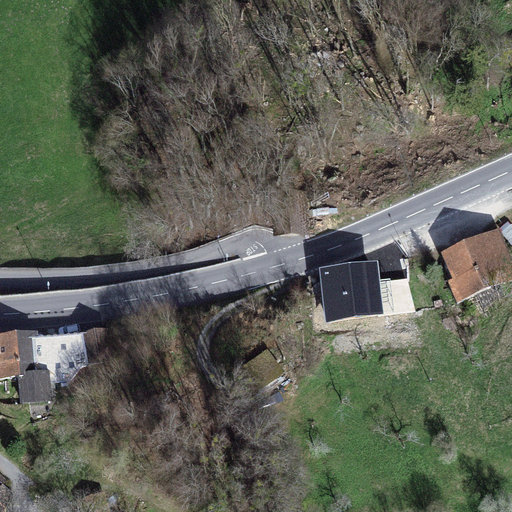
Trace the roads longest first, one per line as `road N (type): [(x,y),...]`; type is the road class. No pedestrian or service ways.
road 1 (residential): [(272,266),(262,246),(248,242),(146,269),(0,277)]
road 2 (primary): [(272,266),(117,302),(0,313)]
road 3 (primary): [(511,171),(272,266)]
